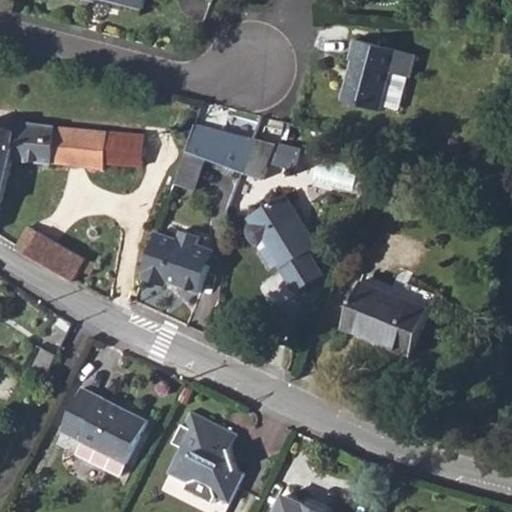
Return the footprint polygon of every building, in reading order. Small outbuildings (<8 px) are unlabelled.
[(339,62),(328,104),(368,115),(371,105),(380,71),(394,75),(399,76),(404,57),(385,52),(342,39),(335,62),(339,62)] [(386,109),(394,75),(380,71),(371,105),(386,109)] [(182,195),(197,153),(244,169),(254,140),(198,120),(188,150),(173,192),(182,195)] [(0,207),(2,203),(14,159),(52,164),(53,161),(104,167),(106,163),(140,166),(144,134),(12,122),(11,130),(0,127),(0,207)] [(244,169),(263,177),(270,163),(292,169),(299,151),(277,145),(254,140),(244,169)] [(278,264),(281,268),(282,267),(309,249),(316,245),(283,193),(246,215),(251,223),(247,227),(247,232),(247,237),(252,243),(259,247),(262,250),(273,266),(278,264)] [(80,269),(90,276),(96,264),(27,225),(24,231),(42,243),(80,269)] [(42,243),(24,231),(17,246),(28,253),(64,274),(75,279),(80,269),(42,243)] [(159,233),(142,281),(166,289),(168,285),(200,296),(212,265),(208,264),(212,251),(198,246),(201,237),(183,231),(180,240),(159,233)] [(309,249),(282,267),(295,287),(322,270),(309,249)] [(343,326),(412,354),(431,308),(396,294),(362,280),(343,326)] [(437,296),(401,281),(396,294),(431,308),(437,296)] [(31,372),(46,379),(58,356),(42,349),(31,372)] [(62,429),(83,440),(128,462),(148,421),(82,389),(62,429)] [(177,447),(165,472),(185,483),(182,490),(211,504),(215,497),(228,504),(243,473),(231,467),(226,454),(237,434),(189,411),(182,425),(180,424),(170,443),(177,447)] [(121,475),(128,462),(83,440),(77,452),(121,475)] [(325,511),(286,494),(278,511),(325,511)]
